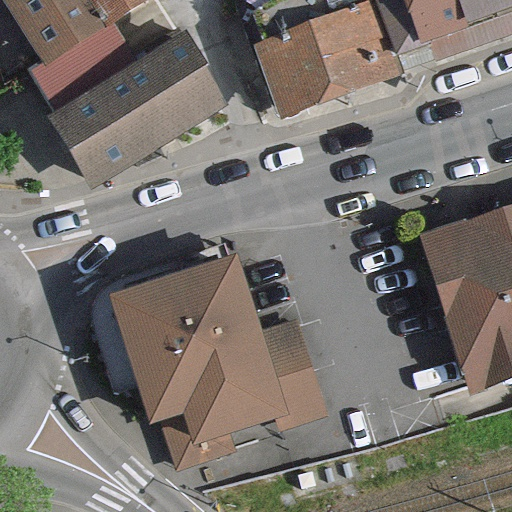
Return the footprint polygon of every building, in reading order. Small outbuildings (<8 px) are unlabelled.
[(114,29),(110,23),(103,29),(84,0),(17,0),(53,58),(31,70),(101,181),(227,102),(181,29),(148,50),(157,64),(142,73),(114,29)] [(84,0),(103,29),(110,23),(146,0),(84,0)] [(403,71),(398,59),(376,0),(250,0),(290,114),(403,71)] [(511,0),(376,0),(398,59),(511,23),(511,0)] [(465,250),(438,259),(479,377),(511,366),(511,205),(458,222),(459,231),(465,250)] [(433,240),(438,259),(465,250),(459,231),(433,240)] [(265,388),(306,377),(291,330),(258,341),(237,269),(136,301),(126,318),(154,410),(163,416),(181,467),(231,452),(229,441),(276,427),(265,388)] [(318,413),(306,377),(265,388),(276,427),(318,413)]
